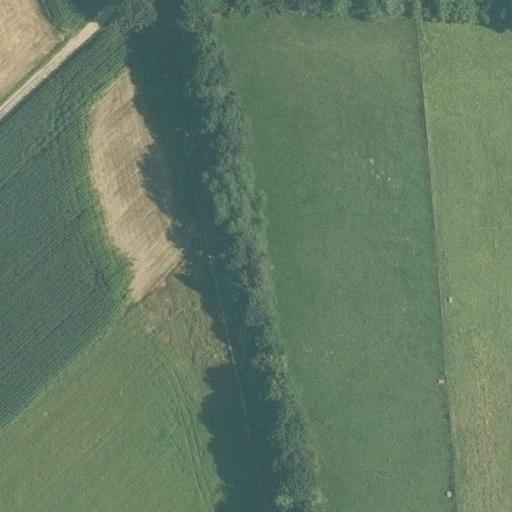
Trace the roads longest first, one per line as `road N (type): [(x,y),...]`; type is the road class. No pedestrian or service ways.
road 1 (track): [(158,0),(282,511)]
road 2 (track): [(0,144),(155,0)]
